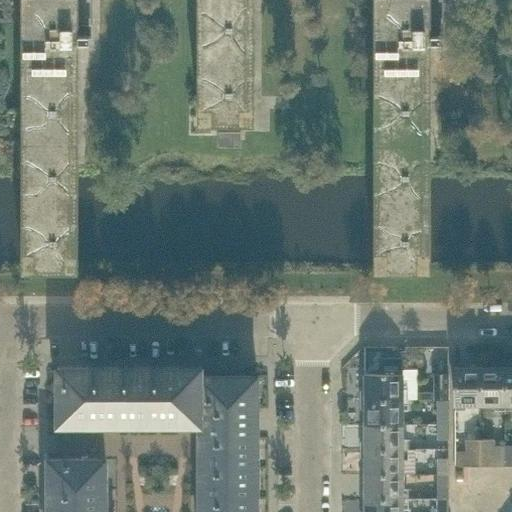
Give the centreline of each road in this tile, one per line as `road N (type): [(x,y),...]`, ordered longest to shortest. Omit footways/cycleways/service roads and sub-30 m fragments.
road 1 (residential): [(321,322),(11,320),(10,511)]
road 2 (residential): [(511,321),(321,322)]
road 3 (residential): [(322,511),(321,322)]
